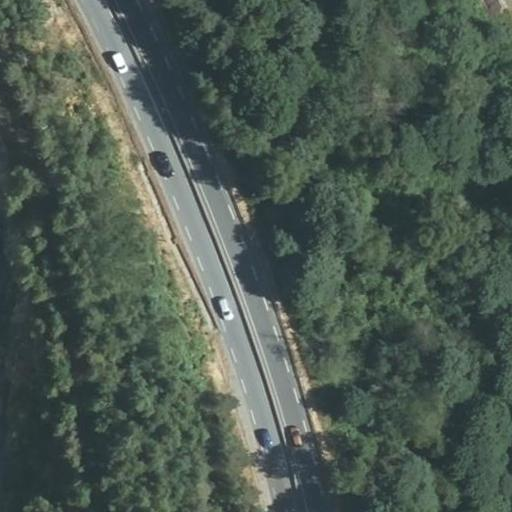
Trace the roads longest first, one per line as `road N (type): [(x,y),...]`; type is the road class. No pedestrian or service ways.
road 1 (primary): [(319,511),(297,423),(212,181),(124,0)]
road 2 (primary): [(93,0),(197,225),(288,511)]
